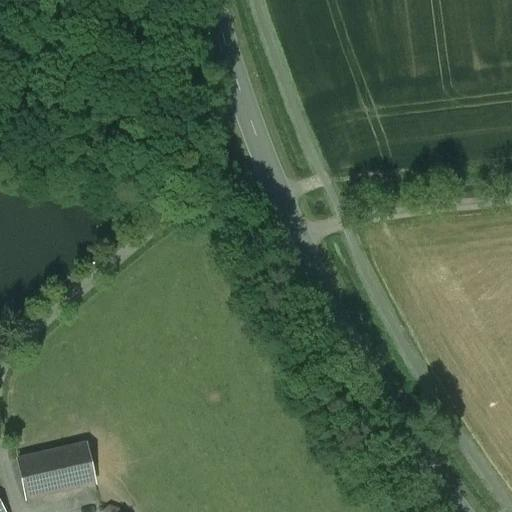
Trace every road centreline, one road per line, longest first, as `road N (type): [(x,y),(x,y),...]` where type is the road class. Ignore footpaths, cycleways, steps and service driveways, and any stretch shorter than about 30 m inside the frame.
road 1 (tertiary): [(458,511),(323,295),(276,194),(212,0)]
road 2 (track): [(297,237),(392,211),(511,198)]
